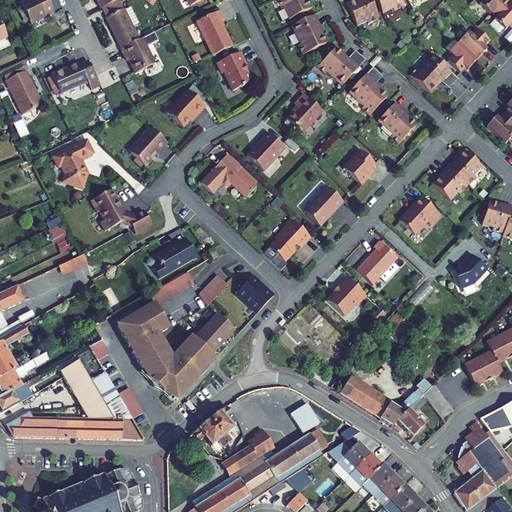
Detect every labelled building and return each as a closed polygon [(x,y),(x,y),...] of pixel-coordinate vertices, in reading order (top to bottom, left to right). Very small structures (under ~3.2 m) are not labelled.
[(29,0),(20,4),(30,25),(54,13),(47,0),(29,0)] [(99,0),(100,1),(98,2),(97,2),(101,9),(118,1),(119,0),(99,0)] [(286,21),(309,10),(304,0),(303,0),(274,0),(273,1),(279,12),(281,10),(286,21)] [(353,1),(343,5),(354,28),(365,23),(366,25),(377,20),(367,0),(355,0),(353,1)] [(372,0),(380,15),(390,10),(392,12),(403,7),(399,0),(372,0)] [(476,0),(480,3),(477,6),(487,16),(489,14),(502,1),(502,0),(476,0)] [(139,41),(136,34),(133,28),(124,11),(124,10),(122,10),(118,1),(102,9),(107,18),(105,19),(121,50),(139,41)] [(502,1),(489,14),(494,19),(492,22),(503,32),(511,21),(511,5),(509,3),(507,6),(502,1)] [(139,25),(131,8),(124,11),(133,28),(139,25)] [(217,12),(194,23),(210,57),(229,48),(217,23),(222,20),(217,12)] [(312,17),(288,28),(297,46),(295,47),(300,57),(323,45),(314,26),(316,25),(312,17)] [(314,26),(323,45),(325,44),(316,25),(314,26)] [(466,34),(456,44),(475,61),(485,51),(482,49),(487,43),(474,31),(469,36),(466,34)] [(124,58),(126,57),(129,62),(135,74),(154,64),(142,39),(139,41),(121,50),(120,50),(124,58)] [(475,61),(456,44),(447,55),(450,57),(445,63),(458,75),(463,70),(465,72),(475,61)] [(332,50),(315,69),(322,76),(324,74),(339,88),(356,69),(349,63),(348,64),(345,61),(332,50)] [(246,63),(240,52),(217,64),(221,72),(224,73),(233,91),(241,87),(241,88),(244,86),(252,82),(247,71),(245,72),(243,66),(245,65),(246,65),(246,64),(246,63)] [(353,52),(345,61),(348,64),(349,63),(356,69),(363,62),(353,52)] [(414,70),(407,77),(427,95),(438,83),(441,80),(442,81),(449,74),(430,56),(416,71),(414,70)] [(67,71),(52,78),(61,96),(88,82),(92,91),(100,87),(95,76),(88,62),(80,66),(79,65),(67,71)] [(36,95),(34,92),(35,91),(25,72),(21,64),(2,74),(6,82),(5,82),(22,116),(42,106),(37,95),(36,95)] [(370,68),(364,76),(371,82),(369,84),(372,87),(381,78),(370,68)] [(66,69),(51,76),(52,78),(67,71),(66,69)] [(441,80),(438,83),(447,91),(456,81),(452,77),(449,74),(442,81),(441,80)] [(359,110),(367,117),(384,99),(372,87),(369,84),(371,82),(364,76),(346,95),(361,109),(359,110)] [(185,92),(164,115),(180,129),(186,122),(191,117),(192,119),(202,108),(185,92)] [(284,121),(299,135),(319,113),(301,96),(292,106),(293,108),(295,109),(291,114),(284,121)] [(506,110),(501,115),(511,125),(511,98),(503,108),(506,110)] [(393,104),(382,115),(384,118),(400,141),(413,127),(401,116),(398,112),(400,111),(398,109),(393,104)] [(382,115),(375,123),(390,137),(388,139),(396,146),(400,141),(384,118),(382,115)] [(494,118),(484,129),(502,146),(511,135),(511,134),(509,132),(511,129),(511,125),(501,115),(496,120),(494,118)] [(20,138),(29,134),(23,120),(14,124),(20,138)] [(128,151),(128,155),(141,167),(142,167),(145,167),(149,162),(149,159),(153,155),(164,144),(146,128),(138,137),(138,140),(128,151)] [(250,151),(244,158),(260,173),(281,150),(265,135),(255,146),(257,147),(253,151),(250,151)] [(91,155),(84,142),(51,159),(56,170),(59,168),(63,177),(60,184),(80,191),(85,175),(78,161),(91,155)] [(25,152),(22,144),(16,146),(20,154),(25,152)] [(358,152),(340,171),(357,187),(365,178),(364,178),(369,173),(367,172),(372,166),(358,152)] [(454,160),(446,169),(466,188),(473,180),(472,178),(479,169),(461,152),(454,160)] [(224,157),(198,185),(209,196),(219,186),(221,189),(225,188),(228,186),(241,198),(244,198),(252,190),(252,187),(236,172),(238,170),(224,157)] [(453,159),(444,169),(446,169),(454,160),(453,159)] [(20,165),(23,171),(28,169),(33,167),(30,161),(20,165)] [(23,171),(26,179),(31,177),(28,169),(23,171)] [(238,170),(236,172),(252,187),(255,184),(239,169),(238,170)] [(437,179),(429,186),(448,204),(456,195),(457,197),(466,188),(446,169),(437,179)] [(437,179),(446,169),(444,169),(436,178),(437,179)] [(310,204),(301,214),(317,229),(331,215),(330,214),(339,203),(323,188),(308,203),(310,204)] [(109,191),(88,203),(94,214),(96,213),(101,222),(97,224),(102,233),(117,225),(128,228),(132,235),(148,227),(141,213),(128,219),(122,217),(117,208),(115,207),(113,204),(115,204),(113,201),(115,201),(109,191)] [(397,223),(411,237),(424,224),(428,228),(438,218),(418,199),(408,209),(409,210),(397,223)] [(119,210),(115,201),(113,201),(115,204),(113,204),(115,207),(117,208),(122,217),(128,219),(141,213),(140,212),(132,216),(122,214),(120,209),(119,210)] [(330,214),(331,215),(340,204),(339,203),(330,214)] [(496,206),(486,203),(479,227),(490,231),(489,233),(501,237),(508,212),(509,211),(496,207),(496,206)] [(409,210),(408,209),(396,223),(397,223),(409,210)] [(511,213),(508,212),(500,238),(511,242),(511,240),(511,213)] [(58,216),(46,223),(50,229),(62,223),(58,216)] [(273,242),(266,249),(282,264),(292,253),(291,252),(295,248),(297,250),(307,239),(288,221),(283,227),(284,228),(272,241),(273,242)] [(70,236),(63,224),(48,231),(54,244),(70,236)] [(171,234),(173,242),(186,238),(184,230),(171,234)] [(159,281),(198,261),(188,242),(157,257),(162,266),(154,270),(159,281)] [(373,252),(354,272),(370,287),(377,280),(382,274),(387,279),(396,270),(390,265),(395,261),(376,243),(371,250),(373,252)] [(60,254),(74,247),(72,244),(58,250),(60,254)] [(205,249),(210,257),(215,255),(210,246),(205,249)] [(462,265),(453,269),(460,287),(473,282),(487,269),(472,254),(466,260),(467,261),(462,265)] [(79,258),(58,268),(62,276),(87,264),(83,256),(79,258)] [(382,274),(377,280),(382,285),(387,279),(382,274)] [(155,292),(148,296),(154,305),(155,308),(162,305),(168,301),(174,298),(180,295),(186,292),(195,287),(188,275),(180,280),(174,283),(168,286),(161,289),(155,292)] [(225,286),(226,285),(217,276),(212,282),(207,287),(203,292),(199,296),(202,302),(207,307),(211,302),(212,300),(217,295),(221,290),(224,287),(225,286)] [(272,298),(252,279),(236,296),(256,315),(272,298)] [(332,294),(324,303),(340,318),(352,306),(355,305),(362,297),(343,280),(334,289),(337,291),(333,295),(332,294)] [(0,339),(6,336),(4,331),(3,329),(0,330),(0,313),(29,300),(22,285),(0,295),(0,339)] [(95,293),(97,293),(99,292),(95,285),(90,288),(88,289),(90,291),(92,293),(95,293)] [(400,310),(406,316),(412,310),(405,304),(400,310)] [(154,305),(117,327),(148,380),(164,395),(176,401),(192,385),(215,359),(211,356),(192,339),(194,337),(192,336),(171,359),(171,360),(161,351),(164,347),(157,335),(168,329),(154,305)] [(391,333),(406,316),(400,310),(384,327),(391,333)] [(192,339),(211,356),(218,348),(226,339),(234,331),(221,319),(213,312),(206,321),(198,329),(192,336),(194,337),(192,339)] [(372,319),(376,323),(382,316),(378,312),(372,319)] [(475,388),(502,373),(498,364),(511,356),(511,319),(509,321),(511,327),(511,330),(486,344),(491,353),(464,367),(475,388)] [(0,339),(0,380),(16,371),(3,349),(28,335),(27,333),(23,326),(6,336),(0,339)] [(373,336),(352,358),(367,372),(388,349),(373,336)] [(97,344),(88,349),(92,356),(96,362),(108,355),(105,349),(101,342),(97,344)] [(80,407),(87,419),(87,420),(121,421),(130,421),(116,396),(96,362),(92,356),(88,349),(74,357),(77,363),(60,373),(63,378),(80,407)] [(35,367),(32,362),(16,371),(0,380),(0,397),(1,399),(21,387),(16,379),(23,375),(23,374),(35,367)] [(335,385),(331,383),(332,381),(313,368),(308,376),(327,388),(332,391),(335,385)] [(339,396),(370,416),(381,399),(349,379),(339,396)] [(1,399),(0,399),(0,415),(18,405),(14,399),(28,391),(28,389),(34,386),(31,382),(21,387),(1,399)] [(442,420),(453,411),(434,386),(423,396),(427,401),(442,420)] [(116,396),(130,421),(143,414),(139,408),(135,401),(132,395),(128,389),(116,396)] [(423,396),(418,390),(397,410),(389,405),(379,421),(391,429),(396,423),(409,411),(411,409),(423,396)] [(28,391),(14,399),(18,405),(32,397),(28,391)] [(415,413),(427,401),(423,396),(411,409),(415,413)] [(379,421),(389,405),(381,399),(370,416),(379,421)] [(320,425),(307,406),(291,416),(303,435),(320,425)] [(29,414),(6,427),(13,439),(118,441),(121,441),(121,421),(87,420),(87,419),(80,407),(29,414)] [(191,435),(198,443),(204,438),(216,453),(227,445),(239,436),(226,420),(232,416),(226,408),(209,422),(191,435)] [(396,423),(412,439),(424,426),(409,411),(396,423)] [(130,421),(121,421),(121,441),(136,442),(142,442),(130,421)] [(503,451),(492,437),(488,440),(484,435),(475,423),(468,429),(472,434),(463,440),(466,443),(461,446),(462,447),(461,449),(460,449),(457,459),(458,460),(459,461),(455,464),(458,467),(457,468),(462,476),(468,472),(473,479),(453,494),(465,511),(467,511),(495,490),(511,476),(511,463),(505,454),(503,451)] [(341,435),(345,443),(346,442),(359,434),(360,433),(352,428),(341,435)] [(318,431),(275,458),(266,463),(263,457),(267,454),(263,449),(268,446),(266,443),(269,441),(262,430),(254,435),(255,438),(248,443),(250,446),(231,459),(239,472),(234,475),(238,482),(190,511),(236,511),(270,491),(282,483),(285,482),(323,457),(320,453),(328,448),(318,431)] [(267,454),(270,452),(275,449),(269,441),(266,443),(268,446),(263,449),(267,454)] [(370,456),(358,443),(336,464),(348,476),(370,456)] [(267,454),(263,457),(266,463),(275,458),(270,452),(267,454)] [(348,476),(360,488),(362,486),(381,467),(370,456),(348,476)] [(234,475),(239,472),(231,459),(221,465),(230,478),(234,475)] [(336,464),(331,470),(343,482),(348,476),(336,464)] [(381,467),(362,486),(372,497),(394,476),(383,465),(381,467)] [(78,485),(78,486),(73,488),(73,487),(72,488),(72,489),(67,491),(67,490),(66,490),(66,491),(61,493),(61,492),(60,493),(61,494),(60,494),(59,494),(56,493),(51,494),(50,498),(49,498),(49,497),(47,498),(48,499),(43,501),(42,500),(41,500),(42,501),(38,500),(37,498),(36,499),(37,500),(33,508),(32,508),(32,509),(34,509),(38,511),(138,511),(141,510),(142,510),(142,509),(141,509),(141,503),(142,504),(143,503),(142,502),(140,498),(141,497),(140,496),(139,497),(133,482),(134,481),(134,480),(133,481),(131,476),(131,475),(130,474),(130,476),(126,472),(126,471),(125,471),(119,471),(120,470),(119,470),(119,471),(105,476),(104,476),(103,475),(102,475),(103,476),(97,478),(96,478),(96,479),(95,479),(92,478),(87,480),(86,483),(85,484),(84,483),(83,483),(84,484),(79,486),(78,485)] [(372,497),(383,508),(390,501),(404,487),(394,476),(372,497)] [(404,487),(390,501),(400,511),(415,498),(404,487)] [(495,490),(467,511),(483,511),(502,498),(495,490)] [(298,494),(296,497),(301,502),(304,505),(307,502),(298,494)] [(287,507),(286,507),(292,511),(301,502),(296,497),(287,507)] [(400,511),(421,511),(425,508),(415,498),(400,511)] [(483,511),(503,511),(509,508),(502,498),(483,511)] [(301,502),(292,511),(297,511),(304,505),(301,502)]
